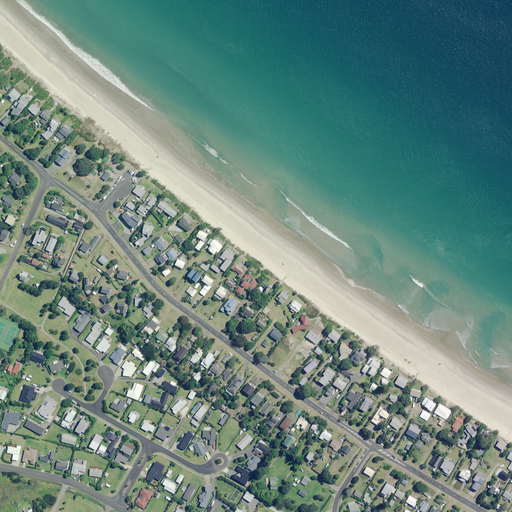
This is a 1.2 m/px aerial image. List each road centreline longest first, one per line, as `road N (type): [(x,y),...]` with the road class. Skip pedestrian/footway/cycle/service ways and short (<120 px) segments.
road 1 (tertiary): [(371,445),(176,304),(92,208),(48,175)]
road 2 (tertiary): [(482,511),(371,445)]
road 3 (residential): [(0,286),(48,175)]
